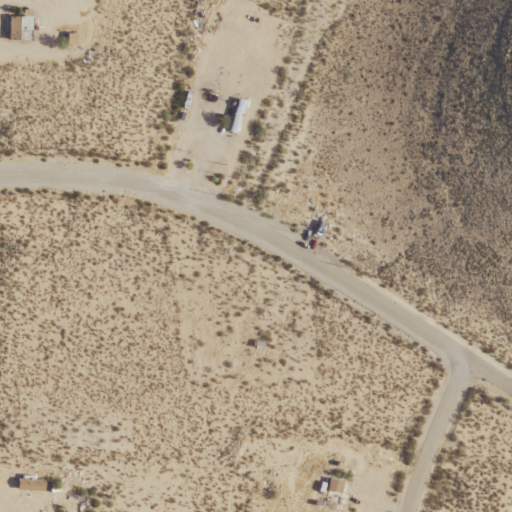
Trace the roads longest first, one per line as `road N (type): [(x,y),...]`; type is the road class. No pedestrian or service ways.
road 1 (residential): [(511,388),(330,271),(203,207),(137,185),(0,175)]
road 2 (residential): [(235,222),(313,30)]
road 3 (residential): [(405,511),(466,359)]
